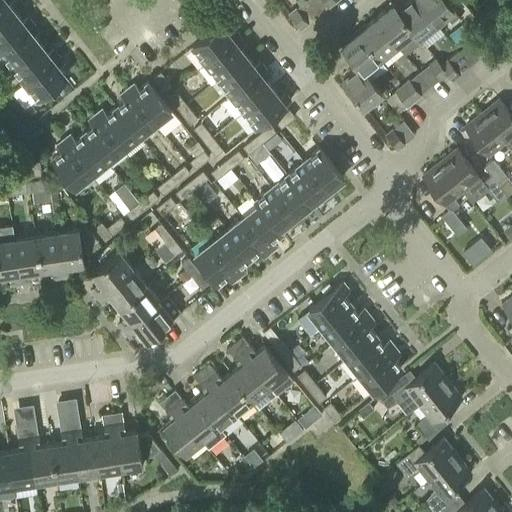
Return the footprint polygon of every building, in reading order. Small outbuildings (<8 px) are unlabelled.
[(10,0),(0,0),(0,22),(14,11),(7,3),(10,0)] [(417,0),(408,0),(398,9),(397,9),(414,30),(414,31),(426,46),(443,32),(436,23),(417,0)] [(458,15),(453,9),(446,0),(417,0),(436,23),(446,15),(451,21),(458,15)] [(397,9),(398,9),(393,3),(375,16),(397,44),(414,31),(414,30),(397,9)] [(301,29),(308,23),(295,6),(288,13),(301,29)] [(14,11),(0,22),(0,48),(33,22),(27,15),(21,20),(14,11)] [(397,44),(375,16),(359,30),(380,57),(397,44)] [(33,22),(0,48),(0,51),(11,66),(40,43),(33,34),(39,30),(33,22)] [(234,28),(228,32),(220,23),(192,46),(205,62),(240,35),(234,28)] [(380,57),(359,30),(341,44),(359,66),(363,71),(364,70),(380,57)] [(240,35),(205,62),(218,78),(246,56),(239,47),(245,42),(240,35)] [(457,50),(470,67),(488,52),(475,35),(457,50)] [(40,43),(11,66),(24,81),(58,54),(53,47),(47,52),(40,43)] [(58,54),(24,81),(37,98),(65,75),(58,66),(64,61),(58,54)] [(246,56),(218,78),(231,94),(265,67),(259,60),(253,64),(246,56)] [(441,64),(440,63),(435,57),(427,63),(441,79),(447,74),(446,73),(447,73),(440,64),(441,64)] [(447,58),(440,63),(441,64),(440,64),(447,73),(446,73),(447,74),(452,80),(460,74),(447,58)] [(363,71),(359,66),(342,79),(363,106),(381,92),(364,70),(363,71)] [(265,67),(231,94),(243,110),(272,88),(265,79),(271,74),(265,67)] [(164,90),(171,85),(160,71),(153,77),(164,90)] [(408,78),(402,84),(415,100),(421,95),(408,78)] [(135,82),(127,88),(155,122),(171,109),(149,81),(139,88),(135,82)] [(415,100),(402,84),(394,90),(407,106),(415,100)] [(125,100),(116,107),(139,135),(155,122),(127,88),(120,94),(125,100)] [(279,96),(272,88),(243,110),(256,127),(291,99),(285,92),(279,96)] [(179,109),(186,104),(175,90),(169,96),(179,109)] [(511,114),(499,98),(482,112),(505,141),(511,135),(511,114)] [(197,117),(186,104),(179,109),(190,123),(197,117)] [(103,108),(95,113),(123,148),(139,135),(116,107),(107,114),(103,108)] [(281,127),(294,116),(289,109),(275,120),(281,127)] [(505,141),(482,112),(465,125),(488,154),(505,141)] [(93,125),(84,132),(107,160),(123,148),(95,113),(88,119),(93,125)] [(205,141),(212,135),(201,122),(194,127),(205,141)] [(256,135),(262,142),(275,131),(270,124),(256,135)] [(397,150),(405,144),(392,127),(384,133),(397,150)] [(71,133),(64,139),(91,173),(107,160),(84,132),(76,139),(71,133)] [(222,149),(212,135),(205,141),(215,154),(222,149)] [(262,142),(256,135),(243,145),(248,152),(262,142)] [(56,145),(61,151),(52,158),(74,186),(91,173),(64,139),(56,145)] [(439,161),(463,190),(480,176),(457,147),(439,161)] [(320,148),(304,161),(331,195),(338,189),(333,183),(343,176),(320,148)] [(224,160),(230,167),(243,156),(238,149),(224,160)] [(195,167),(209,157),(203,150),(190,161),(195,167)] [(493,158),(484,165),(507,194),(500,185),(509,178),(493,158)] [(20,177),(42,173),(39,160),(18,163),(20,177)] [(230,167),(224,160),(211,171),(216,178),(230,167)] [(331,195),(304,161),(288,174),(310,202),(319,195),(324,201),(331,195)] [(463,190),(439,161),(422,175),(445,204),(463,190)] [(184,165),(171,176),(176,183),(190,172),(184,165)] [(507,194),(484,165),(491,175),(482,182),(498,202),(507,194)] [(202,170),(189,180),(194,187),(208,177),(202,170)] [(125,209),(140,197),(120,173),(106,185),(125,209)] [(310,202),(288,174),(272,186),(299,221),(306,215),(301,209),(310,202)] [(176,183),(171,176),(157,186),(163,193),(176,183)] [(33,190),(50,188),(48,179),(32,182),(33,190)] [(194,187),(189,180),(175,191),(181,198),(194,187)] [(6,186),(7,194),(24,192),(22,183),(6,186)] [(299,221),(272,186),(255,200),(258,203),(279,227),(287,220),(292,226),(299,221)] [(139,201),(144,208),(158,197),(153,190),(139,201)] [(170,196),(156,206),(162,213),(175,203),(170,196)] [(144,208),(139,201),(126,212),(131,218),(144,208)] [(279,227),(258,203),(243,216),(270,250),(277,244),(272,238),(282,231),(279,227)] [(457,234),(467,227),(451,207),(441,215),(457,234)] [(107,227),(112,234),(126,223),(120,216),(107,227)] [(270,250),(243,216),(227,228),(249,257),(258,250),(263,256),(270,250)] [(101,221),(94,227),(105,240),(112,234),(101,221)] [(164,241),(171,235),(160,223),(153,228),(164,241)] [(73,273),(72,264),(84,263),(79,227),(56,231),(63,274),(73,273)] [(227,228),(211,241),(238,275),(245,269),(241,264),(249,257),(227,228)] [(63,274),(56,231),(35,234),(41,269),(52,268),(53,276),(63,274)] [(41,269),(35,234),(14,237),(20,281),(31,279),(29,271),(41,269)] [(171,235),(164,241),(174,254),(181,249),(171,235)] [(20,281),(14,237),(0,238),(0,275),(9,274),(10,282),(20,281)] [(238,275),(211,241),(194,254),(217,282),(226,275),(231,281),(238,275)] [(119,249),(115,252),(109,245),(91,260),(96,267),(91,271),(98,281),(92,286),(98,294),(133,266),(119,249)] [(470,246),(462,253),(473,267),(481,260),(470,246)] [(191,275),(198,269),(187,256),(181,261),(191,275)] [(146,283),(133,266),(98,294),(104,302),(111,296),(118,305),(146,283)] [(177,272),(183,279),(189,274),(184,267),(177,272)] [(198,269),(191,275),(201,288),(208,282),(198,269)] [(343,281),(337,286),(309,308),(322,325),(350,302),(343,294),(349,289),(343,281)] [(146,283),(118,305),(125,314),(119,320),(125,327),(159,300),(146,283)] [(511,293),(501,302),(511,315),(511,334),(511,293)] [(159,300),(125,327),(131,335),(138,330),(145,340),(173,317),(159,300)] [(350,302),(322,325),(334,341),(369,314),(363,306),(357,311),(350,302)] [(369,314),(334,341),(347,357),(375,335),(369,326),(374,321),(369,314)] [(293,379),(264,343),(255,351),(242,335),(234,341),(270,385),(276,392),(293,379)] [(375,335),(347,357),(360,373),(394,346),(388,338),(382,343),(375,335)] [(283,356),(289,350),(279,337),(272,342),(283,356)] [(270,385),(234,341),(226,347),(239,364),(230,371),(253,399),(258,406),(276,392),(270,385)] [(400,353),(394,346),(360,373),(373,390),(401,367),(394,358),(400,353)] [(300,364),(289,350),(283,356),(293,369),(300,364)] [(403,373),(386,386),(377,394),(387,406),(397,401),(407,412),(418,403),(448,379),(434,361),(410,381),(403,373)] [(253,399),(230,371),(221,378),(208,362),(200,368),(236,412),(253,399)] [(236,412),(200,368),(193,374),(206,391),(197,398),(219,426),(220,425),(236,412)] [(307,388),(315,382),(304,368),(296,375),(307,388)] [(418,403),(426,412),(416,424),(427,437),(444,424),(437,415),(462,396),(448,379),(418,403)] [(315,382),(307,388),(318,402),(326,396),(315,382)] [(167,395),(202,439),(208,447),(226,433),(220,425),(219,426),(197,398),(188,405),(175,389),(167,395)] [(202,439),(167,395),(159,401),(172,418),(162,425),(185,453),(202,439)] [(334,421),(341,415),(330,401),(323,407),(334,421)] [(374,408),(368,401),(357,409),(363,417),(374,408)] [(320,413),(313,404),(306,409),(314,418),(320,413)] [(137,429),(125,431),(122,410),(111,412),(120,468),(142,464),(141,456),(152,454),(153,453),(160,448),(148,432),(137,433),(137,429)] [(105,434),(93,436),(99,471),(120,468),(111,412),(101,414),(105,434)] [(99,471),(93,436),(82,438),(79,417),(69,419),(78,475),(99,471)] [(62,441),(51,443),(56,478),(78,475),(69,419),(59,420),(62,441)] [(51,443),(39,444),(36,424),(26,425),(35,481),(56,478),(51,443)] [(19,447),(8,449),(13,485),(35,481),(26,425),(16,427),(19,447)] [(278,432),(269,438),(277,447),(285,441),(278,432)] [(444,437),(413,461),(402,470),(406,476),(419,469),(427,478),(457,454),(444,437)] [(160,448),(153,453),(158,459),(165,454),(160,448)] [(262,458),(254,448),(246,455),(254,465),(262,458)] [(0,495),(15,494),(13,485),(8,449),(0,450),(0,495)] [(427,478),(434,488),(425,499),(435,511),(447,503),(441,495),(471,471),(457,454),(427,478)] [(177,470),(173,464),(166,470),(169,474),(177,470)] [(236,481),(243,475),(236,465),(228,471),(236,481)] [(454,511),(447,503),(435,511),(487,511),(497,504),(484,487),(454,511)] [(387,508),(396,500),(390,492),(381,500),(387,508)]
